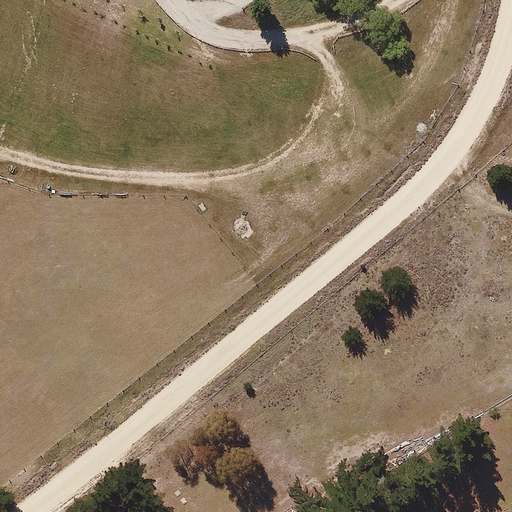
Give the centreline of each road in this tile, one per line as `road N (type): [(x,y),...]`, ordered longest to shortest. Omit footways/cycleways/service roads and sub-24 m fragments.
road 1 (residential): [(7,511),(413,179),(465,108),(506,0)]
road 2 (track): [(182,10),(224,37),(296,36),(325,54),(337,103),(315,144),(273,171),(221,181),(67,169),(0,150)]
